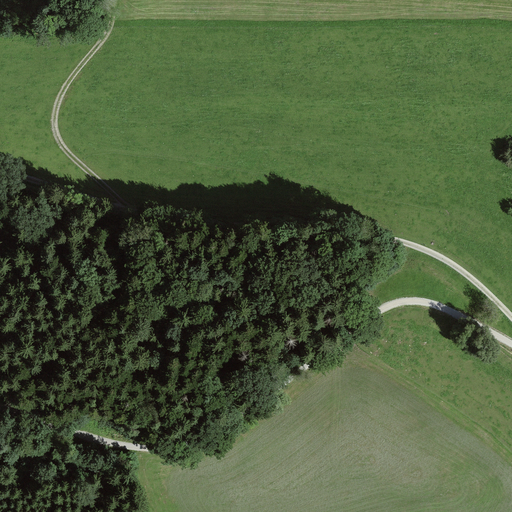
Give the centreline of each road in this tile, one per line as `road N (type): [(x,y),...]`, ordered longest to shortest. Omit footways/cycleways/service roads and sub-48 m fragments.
road 1 (track): [(511,343),(436,304),(393,303),(206,435),(172,446),(96,438),(0,408)]
road 2 (track): [(0,167),(400,240),(437,254),(511,316)]
road 3 (track): [(115,0),(109,30),(62,91),(55,117),(67,148),(116,193)]
